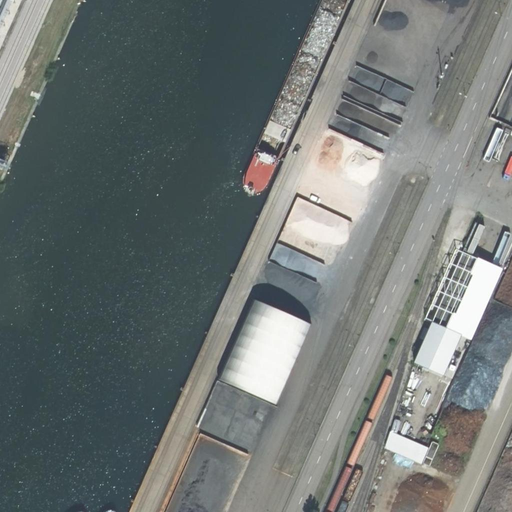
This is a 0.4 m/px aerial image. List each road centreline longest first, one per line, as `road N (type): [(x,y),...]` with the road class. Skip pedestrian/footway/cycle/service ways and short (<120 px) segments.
road 1 (residential): [(293,511),(511,21)]
road 2 (unknown): [(511,396),(464,511)]
